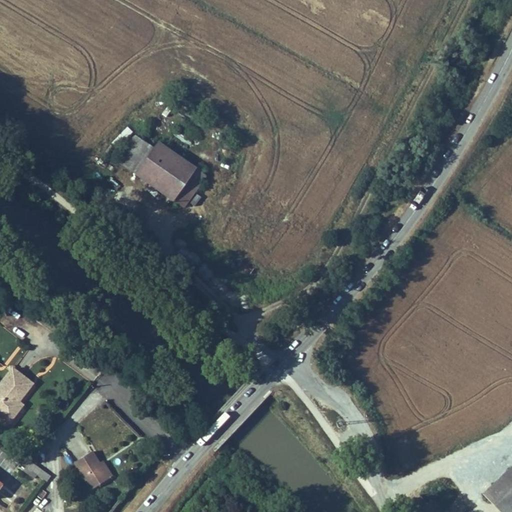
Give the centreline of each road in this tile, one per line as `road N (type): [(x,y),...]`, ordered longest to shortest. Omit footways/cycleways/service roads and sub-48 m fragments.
road 1 (track): [(468,0),(315,283),(292,305),(246,326)]
road 2 (tertiary): [(290,354),(424,200),(511,47)]
road 3 (track): [(332,399),(354,375),(343,350),(511,143)]
road 4 (tertiary): [(147,511),(290,354)]
road 5 (unclassified): [(290,354),(359,429),(387,511)]
road 6 (unknown): [(103,386),(57,445),(56,511)]
